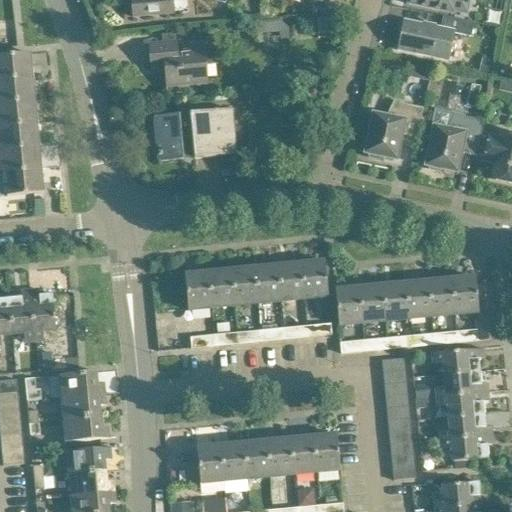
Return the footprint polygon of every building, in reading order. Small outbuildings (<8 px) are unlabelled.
[(186,0),(130,0),(132,16),(188,11),(186,0)] [(469,0),(408,0),(407,5),(454,15),(454,12),(466,15),(469,0)] [(505,0),(481,0),(481,3),(508,10),(511,1),(505,0)] [(473,24),(462,21),(442,17),(440,29),(435,28),(435,30),(422,27),(422,25),(404,22),(398,51),(448,62),(454,34),(470,38),(473,24)] [(335,21),(316,23),(318,35),(337,33),(335,21)] [(281,24),(258,26),(259,35),(278,34),(279,41),(289,40),(288,29),(281,24)] [(177,45),(175,45),(174,35),(161,36),(162,46),(148,48),(150,69),(164,67),(166,86),(208,82),(206,66),(217,65),(216,50),(177,54),(177,45)] [(0,80),(33,78),(32,69),(30,69),(29,54),(0,57),(0,80)] [(411,79),(428,82),(430,69),(414,66),(411,79)] [(438,89),(451,91),(453,76),(441,74),(438,89)] [(0,104),(33,101),(32,87),(34,86),(33,78),(0,80),(0,104)] [(0,127),(38,124),(37,115),(35,116),(33,101),(0,104),(0,127)] [(423,109),(414,108),(394,103),(387,118),(373,115),(368,138),(365,140),(363,148),(365,151),(365,154),(369,155),(370,158),(378,160),(381,158),(396,161),(400,141),(416,145),(423,109)] [(230,111),(174,116),(155,118),(159,163),(184,161),(183,156),(193,155),(194,160),(234,156),(232,136),(230,111)] [(476,157),(484,122),(465,118),(465,116),(454,114),(447,128),(433,126),(429,151),(426,152),(424,161),(426,163),(425,167),(429,168),(430,171),(439,173),(441,170),(457,174),(461,154),(476,157)] [(0,129),(2,151),(38,147),(36,133),(38,133),(38,124),(0,127),(0,129)] [(489,138),(488,143),(484,162),(485,163),(485,162),(494,164),(490,180),(511,185),(511,136),(500,134),(499,140),(489,138)] [(4,174),(42,170),(41,161),(39,162),(38,147),(2,151),(4,174)] [(42,170),(4,174),(7,197),(42,194),(41,179),(43,179),(42,170)] [(300,265),(304,301),(328,298),(324,263),(300,265)] [(281,303),(304,301),(300,265),(277,267),(281,303)] [(258,305),(281,303),(277,267),(254,269),(258,305)] [(235,307),(258,305),(254,269),(231,272),(235,307)] [(212,310),(235,307),(231,272),(208,274),(212,310)] [(188,312),(212,310),(208,274),(185,276),(188,312)] [(491,282),(475,284),(475,278),(464,279),(467,315),(477,314),(494,313),(491,282)] [(442,317),(467,315),(464,279),(438,282),(442,317)] [(416,320),(442,317),(438,282),(413,284),(416,320)] [(390,322),(416,320),(413,284),(387,287),(390,322)] [(365,325),(390,322),(387,287),(361,289),(365,325)] [(338,327),(365,325),(361,289),(335,292),(338,327)] [(29,292),(34,343),(44,342),(43,332),(55,331),(52,295),(38,297),(38,291),(29,292)] [(24,344),(34,343),(29,292),(21,293),(22,298),(8,300),(12,335),(23,334),(24,344)] [(0,336),(12,335),(8,300),(0,300),(0,346),(1,347),(0,340),(0,336)] [(480,342),(496,341),(494,313),(477,314),(480,342)] [(307,328),(308,339),(331,336),(330,325),(307,328)] [(285,341),(308,339),(307,328),(284,330),(285,341)] [(262,343),(285,341),(284,330),(261,332),(262,343)] [(239,345),(262,343),(261,332),(238,334),(239,345)] [(444,345),(470,343),(469,332),(443,335),(444,345)] [(216,347),(239,345),(238,334),(214,337),(216,347)] [(419,348),(444,345),(443,335),(418,337),(419,348)] [(192,350),(216,347),(214,337),(190,339),(192,350)] [(393,350),(419,348),(418,337),(392,339),(393,350)] [(367,353),(393,350),(392,339),(366,342),(367,353)] [(341,355),(367,353),(366,342),(340,344),(341,355)] [(444,376),(480,373),(478,360),(484,359),(483,350),(432,355),(433,365),(443,364),(444,376)] [(383,374),(405,372),(404,360),(382,362),(383,374)] [(384,386),(406,384),(405,372),(383,374),(384,386)] [(61,399),(105,395),(104,384),(97,385),(96,373),(59,377),(61,399)] [(436,399),(487,394),(487,386),(481,386),(480,373),(444,376),(445,388),(435,389),(436,399)] [(35,391),(34,380),(24,381),(26,403),(40,401),(39,391),(35,391)] [(0,395),(18,394),(17,381),(0,382),(0,395)] [(385,398),(407,396),(406,384),(384,386),(385,398)] [(0,407),(19,406),(18,394),(0,395),(0,407)] [(448,419),(484,416),(483,403),(488,402),(487,394),(436,399),(437,409),(447,408),(448,419)] [(63,421),(100,418),(99,407),(106,406),(105,395),(61,399),(63,421)] [(386,410),(408,408),(407,396),(385,398),(386,410)] [(0,419),(20,418),(19,406),(0,407),(0,419)] [(387,422),(410,420),(408,408),(386,410),(387,422)] [(28,425),(38,424),(37,412),(27,413),(28,425)] [(440,442),(491,437),(491,429),(485,429),(484,416),(448,419),(449,431),(439,432),(440,442)] [(0,432),(21,430),(20,418),(0,419),(0,432)] [(100,418),(63,421),(65,443),(109,439),(108,428),(101,428),(100,418)] [(389,434),(411,432),(410,420),(387,422),(389,434)] [(38,424),(28,425),(30,437),(39,436),(38,424)] [(0,439),(0,445),(22,443),(21,430),(0,432),(0,439)] [(390,446),(412,444),(411,432),(389,434),(390,446)] [(313,438),(316,474),(340,472),(336,436),(313,438)] [(491,437),(440,442),(441,451),(451,450),(452,463),(488,460),(487,446),(492,445),(491,437)] [(293,476),(316,474),(313,438),(290,441),(293,476)] [(270,478),(293,476),(290,441),(266,443),(270,478)] [(2,456),(24,454),(22,443),(0,445),(2,456)] [(247,481),(270,478),(266,443),(243,445),(247,481)] [(391,458),(413,456),(412,444),(390,446),(391,458)] [(224,483),(247,481),(243,445),(220,447),(224,483)] [(200,485),(224,483),(220,447),(196,449),(200,485)] [(68,476),(105,472),(104,462),(111,461),(110,450),(66,453),(68,476)] [(24,454),(2,456),(3,467),(25,465),(24,454)] [(392,470),(414,468),(413,456),(391,458),(392,470)] [(34,480),(51,478),(54,477),(53,470),(48,466),(33,467),(34,480)] [(414,468),(392,470),(393,482),(415,480),(414,468)] [(70,498),(114,493),(113,482),(106,483),(105,472),(68,476),(70,498)] [(51,478),(34,480),(35,491),(45,490),(45,487),(49,486),(51,483),(51,478)] [(435,510),(486,505),(485,497),(480,497),(478,484),(443,487),(444,499),(434,500),(435,510)] [(114,493),(70,498),(71,511),(109,511),(109,505),(115,505),(114,493)]
